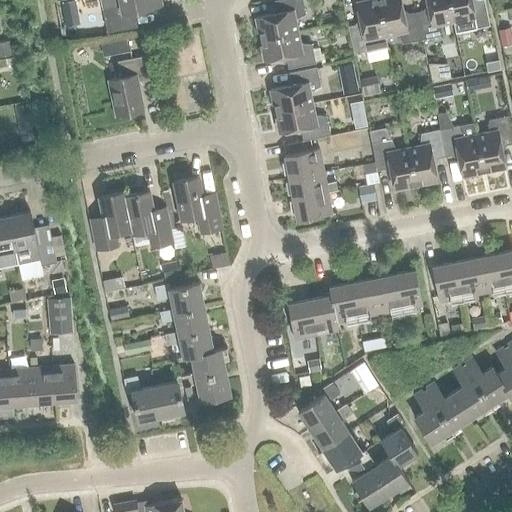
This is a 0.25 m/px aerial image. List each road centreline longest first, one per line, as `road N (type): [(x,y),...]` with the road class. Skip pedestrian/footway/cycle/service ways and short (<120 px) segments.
road 1 (residential): [(263,240),(326,244),(511,210)]
road 2 (residential): [(0,175),(242,129)]
road 3 (residential): [(0,497),(242,467)]
road 4 (residential): [(242,467),(259,393),(242,297),(263,240)]
road 5 (residential): [(242,129),(214,0)]
